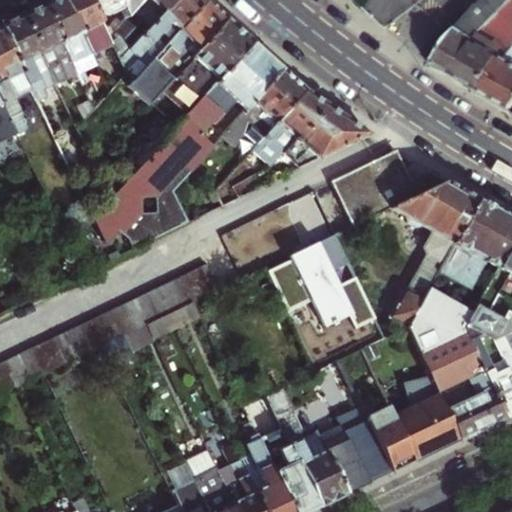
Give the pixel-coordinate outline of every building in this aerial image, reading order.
[(75,15),(72,16),(64,0),(58,0),(55,2),(45,7),(80,80),(92,105),(95,112),(101,106),(85,73),(97,67),(93,58),(82,36),(85,34),(75,15)] [(64,0),(72,16),(75,15),(85,34),(82,36),(93,58),(104,52),(107,44),(112,42),(109,38),(106,30),(100,18),(91,0),(64,0)] [(134,11),(143,0),(91,0),(100,18),(105,15),(110,17),(122,11),(126,19),(134,11)] [(178,0),(143,0),(134,11),(139,15),(118,38),(131,51),(162,18),(179,1),(178,0)] [(206,0),(178,0),(179,1),(162,18),(131,51),(121,62),(126,73),(160,36),(168,44),(208,1),(206,0)] [(453,81),(474,93),(498,58),(475,44),(511,8),(511,0),(493,0),(456,33),(431,68),(453,81)] [(208,1),(168,44),(129,88),(150,106),(227,22),(217,11),(208,1)] [(80,80),(45,7),(34,12),(23,17),(48,69),(51,76),(54,82),(70,74),(74,83),(80,80)] [(12,23),(2,28),(30,87),(41,81),(38,74),(48,69),(23,17),(12,23)] [(77,185),(94,220),(253,45),(240,33),(227,22),(150,106),(77,185)] [(0,28),(0,99),(18,136),(29,130),(22,115),(23,114),(16,99),(33,91),(30,87),(2,28),(0,28)] [(253,45),(94,220),(106,245),(122,228),(133,250),(188,224),(172,192),(215,146),(202,134),(214,121),(217,124),(225,116),(234,125),(283,71),(267,58),(253,45)] [(498,58),(474,93),(494,105),(508,114),(511,109),(511,52),(508,58),(502,54),(498,58)] [(41,81),(51,76),(48,69),(38,74),(41,81)] [(258,147),(307,93),(298,85),(283,71),(234,125),(223,137),(238,151),(249,139),(258,147)] [(268,168),(270,167),(282,156),(283,154),(284,155),(328,107),(321,103),(307,93),(258,147),(252,154),(268,168)] [(0,144),(18,136),(0,99),(0,144)] [(71,118),(78,131),(95,112),(92,105),(71,118)] [(297,171),(371,136),(349,121),(328,107),(284,155),(283,154),(282,156),(297,171)] [(402,163),(398,153),(379,162),(332,185),(353,227),(391,209),(446,182),(429,172),(424,175),(411,181),(407,173),(402,163)] [(421,167),(407,173),(411,181),(424,175),(421,167)] [(446,182),(391,209),(405,217),(411,225),(419,230),(426,231),(436,238),(428,253),(431,261),(412,295),(404,296),(392,319),(409,329),(430,291),(440,273),(479,201),(462,191),(446,182)] [(440,273),(472,291),(488,263),(501,270),(511,248),(511,218),(503,214),(479,201),(440,273)] [(293,262),(269,273),(272,281),(287,311),(313,301),(323,326),(350,315),(355,329),(374,320),(355,280),(341,286),(333,271),(348,265),(335,237),(291,258),(293,262)] [(480,310),(492,316),(502,298),(511,303),(511,248),(501,270),(480,310)] [(196,273),(207,298),(221,291),(209,266),(196,273)] [(267,269),(240,282),(246,294),(272,281),(269,273),(267,269)] [(196,273),(183,279),(195,303),(207,298),(196,273)] [(195,303),(183,279),(173,284),(184,308),(195,303)] [(184,308),(173,284),(161,289),(173,314),(184,308)] [(173,314),(161,289),(149,295),(161,320),(173,314)] [(450,415),(462,440),(475,435),(499,423),(507,419),(483,368),(475,352),(465,330),(474,315),(430,291),(409,329),(431,374),(450,415)] [(161,320),(149,295),(138,301),(149,325),(161,320)] [(492,316),(494,317),(503,300),(511,305),(511,303),(502,298),(492,316)] [(149,325),(138,301),(125,306),(137,331),(148,326),(149,325)] [(137,331),(125,306),(114,312),(126,337),(137,331)] [(511,315),(506,323),(494,317),(492,316),(480,310),(477,316),(474,315),(465,330),(475,352),(480,349),(492,343),(500,360),(488,366),(483,368),(507,419),(511,416),(511,315)] [(126,337),(114,312),(102,318),(114,343),(125,337),(126,337)] [(114,343),(102,318),(90,323),(102,348),(103,348),(114,343)] [(102,348),(90,323),(78,329),(90,354),(102,348)] [(125,337),(129,346),(152,335),(148,326),(137,331),(126,337),(125,337)] [(90,354),(78,329),(66,335),(78,360),(90,354)] [(66,335),(54,340),(66,366),(78,360),(66,335)] [(111,365),(133,355),(129,346),(125,337),(114,343),(103,348),(111,365)] [(66,366),(54,340),(44,346),(56,371),(66,366)] [(44,346),(32,351),(44,376),(56,371),(44,346)] [(483,368),(488,366),(480,349),(475,352),(483,368)] [(32,351),(20,357),(32,382),(44,376),(32,351)] [(20,357),(8,362),(21,388),(32,382),(20,357)] [(21,388),(8,362),(0,366),(0,375),(9,393),(21,388)] [(337,368),(316,376),(329,409),(350,400),(337,368)] [(438,421),(450,415),(431,374),(407,380),(413,409),(396,417),(418,462),(428,456),(416,431),(428,426),(438,421)] [(0,397),(9,393),(0,375),(0,397)] [(283,392),(267,400),(283,432),(320,508),(331,502),(359,489),(370,484),(357,457),(335,468),(319,433),(306,439),(283,392)] [(366,419),(392,474),(405,467),(418,462),(396,417),(391,407),(366,419)] [(366,419),(361,409),(339,419),(357,457),(370,484),(380,479),(392,474),(366,419)] [(451,446),(462,440),(450,415),(438,421),(451,446)] [(245,442),(234,447),(265,511),(294,511),(260,442),(248,417),(242,420),(245,442)] [(440,451),(451,446),(438,421),(428,426),(440,451)] [(435,453),(440,451),(428,426),(416,431),(428,456),(435,453)] [(283,432),(260,442),(294,511),(310,511),(311,511),(320,508),(283,432)] [(265,511),(234,447),(232,445),(223,449),(231,465),(219,471),(238,511),(265,511)] [(238,511),(219,471),(209,451),(186,462),(196,482),(210,511),(238,511)] [(210,511),(196,482),(173,492),(179,505),(182,511),(210,511)]
